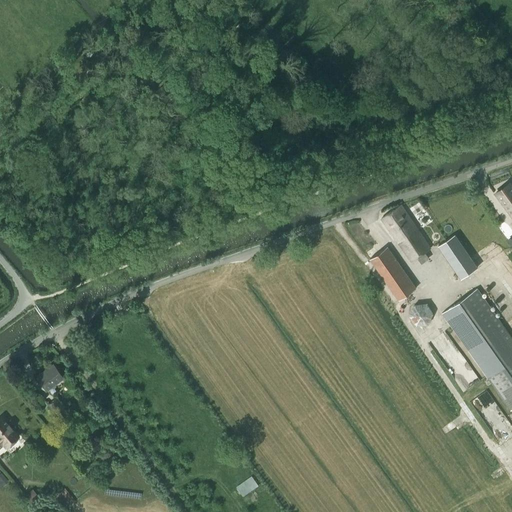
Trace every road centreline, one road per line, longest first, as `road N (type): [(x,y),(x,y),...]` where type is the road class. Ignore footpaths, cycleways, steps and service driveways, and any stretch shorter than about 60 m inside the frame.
road 1 (unclassified): [(0,366),(133,294),(511,159)]
road 2 (track): [(369,209),(439,320),(422,346),(511,475)]
